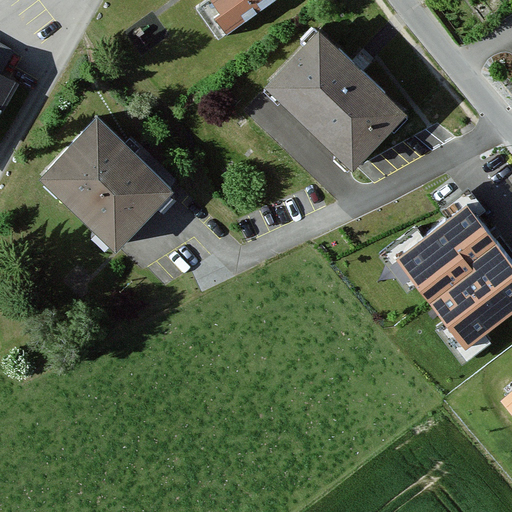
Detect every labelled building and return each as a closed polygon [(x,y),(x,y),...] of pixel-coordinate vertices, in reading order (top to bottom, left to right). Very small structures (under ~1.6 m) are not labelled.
[(201,0),(197,3),(219,32),(261,0),(201,0)] [(0,34),(0,65),(2,66),(15,42),(0,34)] [(403,116),(319,38),(271,90),(355,168),(403,116)] [(0,108),(17,79),(0,70),(0,108)] [(171,187),(94,115),(38,174),(116,246),(171,187)] [(511,309),(511,271),(466,211),(402,259),(466,344),(511,309)] [(511,391),(501,401),(511,413),(511,391)]
